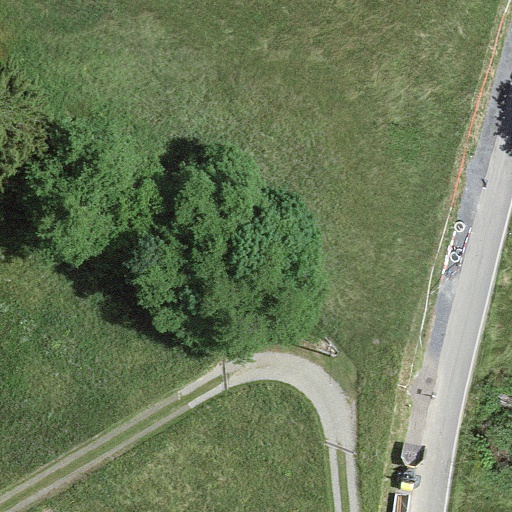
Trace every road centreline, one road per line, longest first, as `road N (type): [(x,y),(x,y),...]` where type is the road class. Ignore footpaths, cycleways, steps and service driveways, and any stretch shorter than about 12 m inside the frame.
road 1 (track): [(0,493),(195,390),(291,369),(321,393),(344,511)]
road 2 (unclassified): [(424,511),(452,341),(511,115)]
